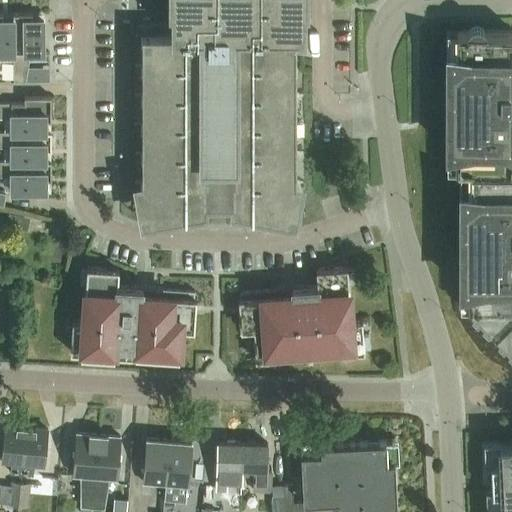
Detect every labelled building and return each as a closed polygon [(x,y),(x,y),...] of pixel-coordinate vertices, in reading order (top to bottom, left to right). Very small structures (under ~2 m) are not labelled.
[(141,23),(141,211),(149,211),(150,216),(204,207),(204,201),(232,201),(232,207),(287,216),(288,211),(295,211),(295,35),(302,35),(302,0),(168,0),(168,23),(141,23)] [(0,53),(13,53),(13,18),(2,18),(2,13),(0,12),(0,60),(0,54),(0,53)] [(13,18),(13,53),(13,80),(25,80),(29,60),(29,53),(44,53),(43,17),(31,18),(31,12),(13,13),(13,18)] [(511,30),(445,30),(446,169),(459,169),(459,306),(511,359),(511,30)] [(10,131),(45,131),(45,120),(50,120),(50,96),(24,96),(24,101),(0,101),(0,116),(3,117),(10,117),(10,131)] [(50,131),(45,131),(10,131),(0,130),(0,145),(3,146),(10,146),(10,160),(45,160),(45,149),(50,149),(50,131)] [(50,160),(45,160),(10,160),(0,159),(0,175),(3,176),(10,176),(10,191),(45,191),(45,179),(50,179),(50,160)] [(118,268),(86,266),(86,269),(79,268),(78,284),(82,284),(79,320),(72,319),(70,351),(80,352),(80,356),(114,358),(114,354),(135,355),(135,356),(179,359),(181,329),(194,330),(196,297),(194,297),(195,290),(160,288),(161,283),(139,282),(138,285),(117,283),(118,268)] [(354,319),(352,283),(355,283),(354,269),(348,269),(348,266),(315,268),(316,280),(273,283),(273,288),(239,290),(239,297),(238,297),(240,329),(253,329),(255,358),(257,358),(258,364),(273,363),(273,357),(364,351),(364,348),(370,348),(369,333),(363,333),(362,319),(354,319)] [(21,472),(25,426),(4,424),(1,458),(10,459),(9,471),(21,472)] [(25,426),(21,472),(32,473),(33,461),(43,462),(46,428),(25,426)] [(94,507),(100,434),(78,432),(74,474),(81,474),(81,506),(94,507)] [(100,434),(94,507),(106,508),(111,477),(118,477),(122,435),(100,434)] [(166,480),(169,438),(149,437),(147,436),(143,481),(155,482),(155,479),(166,480)] [(189,440),(169,438),(166,480),(176,481),(176,484),(188,485),(192,441),(189,440)] [(397,511),(395,440),(302,444),(304,500),(324,499),(337,511),(397,511)] [(241,473),(242,442),(217,441),(216,466),(215,490),(227,490),(227,483),(241,483),(241,473)] [(511,511),(511,441),(489,443),(491,511),(511,511)] [(242,442),(241,473),(253,474),(253,489),(270,490),(270,466),(266,466),(267,442),(242,442)] [(18,505),(20,481),(9,480),(7,504),(18,505)] [(20,481),(18,505),(28,505),(30,482),(20,481)] [(294,500),(294,483),(285,483),(286,511),(314,511),(314,501),(303,502),(303,500),(294,500)] [(273,511),(285,511),(285,493),(273,493),(273,511)]
